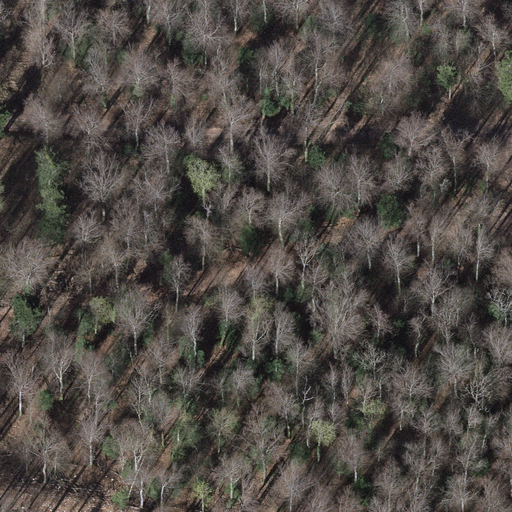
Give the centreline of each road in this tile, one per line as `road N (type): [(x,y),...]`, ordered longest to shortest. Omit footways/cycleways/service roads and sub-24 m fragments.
road 1 (track): [(0,333),(183,281),(511,220)]
road 2 (track): [(511,122),(189,134),(0,123)]
